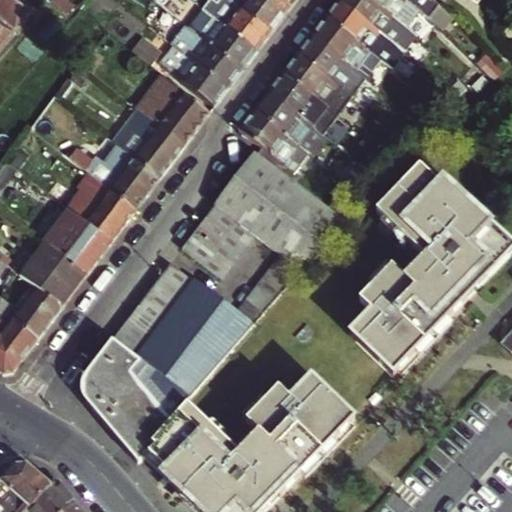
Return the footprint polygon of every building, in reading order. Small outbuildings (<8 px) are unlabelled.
[(0,0),(0,54),(37,11),(22,0),(0,0)] [(192,0),(179,0),(178,1),(192,14),(199,6),(192,0)] [(213,0),(205,11),(259,52),(273,35),(227,0),(213,0)] [(266,0),(227,0),(273,35),(287,16),(266,0)] [(266,0),(287,16),(298,0),(266,0)] [(341,0),(340,2),(396,44),(403,51),(418,37),(408,27),(371,0),(341,0)] [(371,0),(408,27),(421,11),(406,0),(371,0)] [(406,0),(421,11),(429,19),(441,7),(434,0),(406,0)] [(327,19),(383,61),(390,67),(404,52),(403,51),(396,44),(340,2),(327,19)] [(205,11),(191,30),(244,72),(254,59),(259,52),(205,11)] [(313,38),(312,38),(368,80),(383,61),(327,19),(313,38)] [(191,30),(176,49),(230,90),(244,72),(191,30)] [(298,57),(354,99),(368,80),(312,38),(299,56),(298,57)] [(162,58),(142,42),(133,55),(153,70),(162,58)] [(162,68),(215,109),(230,90),(176,49),(162,68)] [(298,57),(284,76),(339,118),(354,99),(298,57)] [(339,118),(284,76),(270,94),(270,95),(325,137),(339,118)] [(149,96),(167,110),(181,91),(163,78),(149,96)] [(254,115),(310,156),(325,137),(270,95),(254,115)] [(187,96),(167,121),(135,97),(130,104),(143,115),(158,128),(186,148),(212,115),(187,96)] [(130,104),(123,113),(137,124),(143,115),(130,104)] [(154,138),(136,161),(143,167),(161,181),(175,162),(186,148),(158,128),(143,115),(137,124),(154,138)] [(241,133),(263,150),(296,175),(310,156),(254,115),(241,133)] [(133,152),(112,134),(108,140),(115,146),(129,157),(133,152)] [(111,193),(137,213),(161,181),(143,167),(136,161),(129,157),(115,146),(111,150),(132,166),(111,193)] [(238,223),(257,237),(282,256),(304,273),(347,225),(258,157),(256,156),(217,207),(238,223)] [(421,168),(379,214),(421,254),(402,275),(395,269),(363,303),(374,314),(354,336),(398,378),(470,301),(466,297),(475,287),(479,291),(511,256),(511,247),(445,184),(442,187),(421,168)] [(44,192),(68,210),(80,219),(88,208),(53,180),(44,192)] [(87,225),(112,245),(137,213),(111,193),(87,225)] [(211,215),(208,218),(230,234),(238,223),(217,207),(211,215)] [(208,218),(200,229),(221,245),(230,234),(208,218)] [(87,225),(75,242),(46,220),(40,228),(27,219),(22,226),(49,247),(88,277),(112,245),(87,225)] [(257,237),(238,223),(230,234),(248,248),(257,237)] [(200,229),(192,240),(213,256),(221,245),(200,229)] [(248,248),(230,234),(221,245),(240,259),(248,248)] [(183,251),(205,267),(213,256),(192,240),(183,251)] [(240,259),(221,245),(213,256),(232,270),(240,259)] [(88,277),(49,247),(24,279),(38,290),(63,309),(85,281),(88,277)] [(205,267),(223,281),(232,270),(213,256),(205,267)] [(282,256),(274,267),(295,283),(301,276),(304,273),(282,256)] [(0,277),(0,278),(8,268),(0,261),(0,277)] [(194,284),(172,266),(163,277),(187,294),(194,284)] [(295,283),(274,267),(265,278),(286,294),(295,283)] [(163,277),(155,288),(178,305),(187,294),(163,277)] [(286,294),(265,278),(256,290),(276,305),(286,294)] [(144,349),(135,361),(113,343),(87,377),(88,403),(138,464),(140,463),(150,455),(155,451),(151,447),(187,405),(258,325),(240,312),(237,316),(194,284),(187,294),(178,305),(170,316),(161,327),(153,338),(144,349)] [(178,305),(155,288),(146,299),(170,316),(178,305)] [(14,321),(40,340),(63,309),(38,290),(20,313),(4,301),(2,312),(6,315),(14,321)] [(256,290),(248,301),(267,315),(276,305),(256,290)] [(170,316),(146,299),(141,305),(138,310),(161,327),(170,316)] [(267,315),(248,301),(240,312),(258,325),(267,315)] [(161,327),(138,310),(130,321),(153,338),(161,327)] [(14,321),(4,335),(0,332),(0,373),(6,376),(14,375),(40,340),(14,321)] [(153,338),(130,321),(121,332),(144,349),(153,338)] [(144,349),(121,332),(113,343),(135,361),(144,349)] [(155,451),(150,455),(168,473),(164,477),(199,511),(267,511),(272,508),(267,504),(277,494),(281,498),(356,422),(313,380),(292,401),(280,390),(248,424),(254,430),(234,451),(187,405),(151,447),(155,451)] [(25,511),(54,487),(28,467),(15,468),(0,484),(0,511),(25,511)] [(60,481),(54,487),(25,511),(70,511),(78,505),(60,481)]
